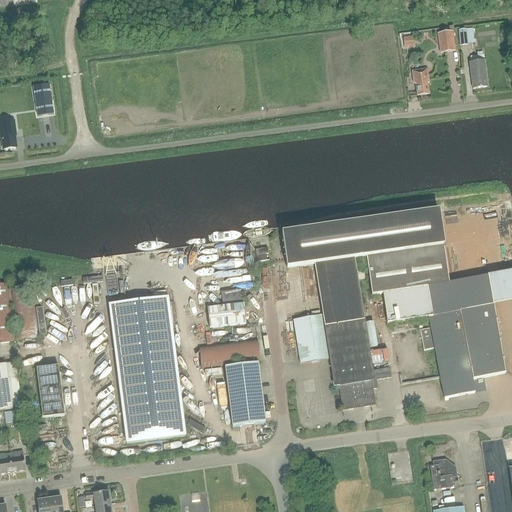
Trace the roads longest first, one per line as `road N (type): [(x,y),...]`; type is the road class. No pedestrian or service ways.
road 1 (unclassified): [(0,166),(511,102)]
road 2 (unclassified): [(511,418),(274,451)]
road 3 (unknown): [(276,371),(301,369),(315,417),(381,410),(396,397),(388,350)]
road 4 (unknown): [(245,455),(207,410),(176,276)]
road 5 (unknown): [(86,479),(68,317)]
road 6 (track): [(84,153),(66,39),(79,0)]
road 7 (unclassified): [(129,472),(274,451)]
road 8 (residential): [(0,491),(129,472)]
road 9 (unknown): [(511,390),(495,414),(501,511)]
